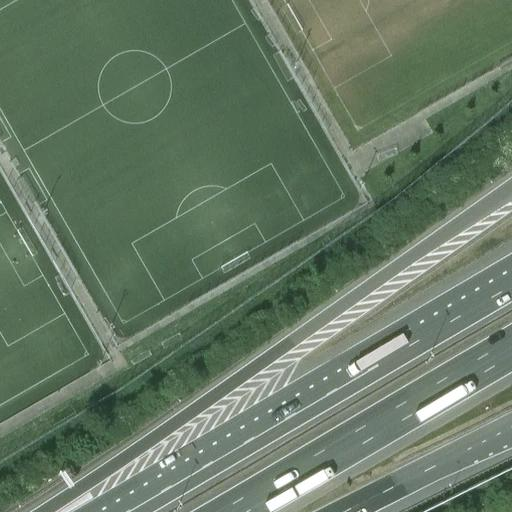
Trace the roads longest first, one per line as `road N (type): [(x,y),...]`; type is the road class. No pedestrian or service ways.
road 1 (motorway): [(511,192),(52,511)]
road 2 (motorway): [(511,276),(113,511)]
road 3 (motorway): [(234,511),(511,347)]
road 4 (motorway): [(345,511),(511,426)]
